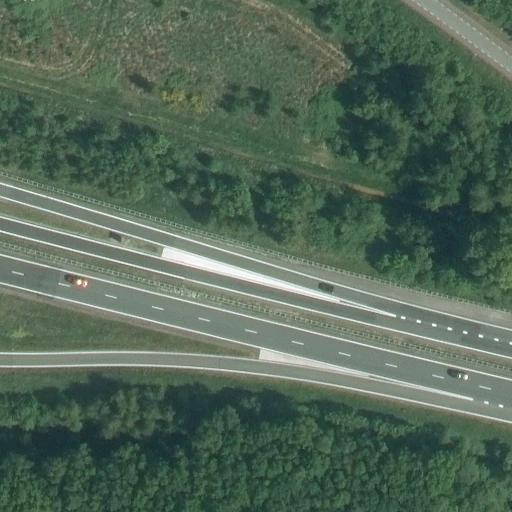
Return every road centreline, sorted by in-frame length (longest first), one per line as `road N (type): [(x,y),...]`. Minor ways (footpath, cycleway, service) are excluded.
road 1 (trunk): [(0,270),(511,396)]
road 2 (trunk): [(397,320),(252,266),(0,192)]
road 3 (motorway): [(397,320),(0,228)]
